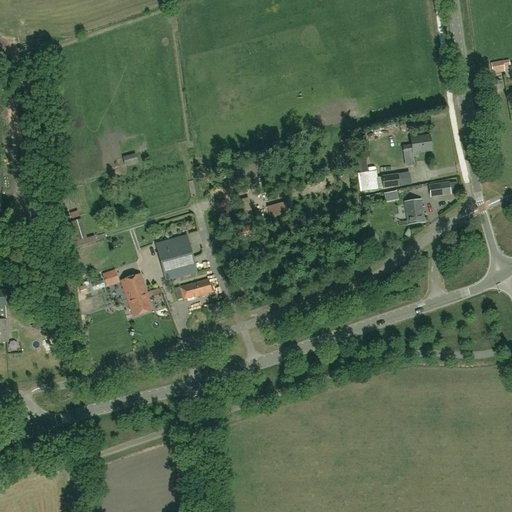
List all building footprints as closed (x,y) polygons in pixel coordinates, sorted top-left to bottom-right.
[(403,147),(404,153),(412,152),(431,150),(429,136),(411,139),(411,145),(403,147)] [(415,166),(412,152),(404,153),(403,153),(405,167),(415,166)] [(367,172),(365,159),(358,160),(360,173),(367,172)] [(376,178),(375,171),(358,173),(360,192),(399,187),(398,175),(376,178)] [(409,173),(398,175),(399,187),(411,185),(409,173)] [(429,186),(430,196),(449,194),(448,183),(429,186)] [(397,192),(384,194),(386,202),(399,200),(397,192)] [(441,211),(453,204),(449,197),(437,204),(441,211)] [(421,200),(404,203),(407,225),(424,222),(421,200)] [(86,238),(81,219),(70,223),(76,241),(86,238)] [(250,225),(238,227),(241,237),(253,234),(250,225)] [(155,244),(165,280),(196,271),(186,235),(155,244)] [(79,244),(80,249),(96,245),(95,241),(79,244)] [(140,274),(120,281),(133,317),(153,311),(140,274)] [(184,299),(211,291),(207,279),(181,286),(184,299)] [(78,287),(81,296),(88,294),(85,285),(78,287)]
